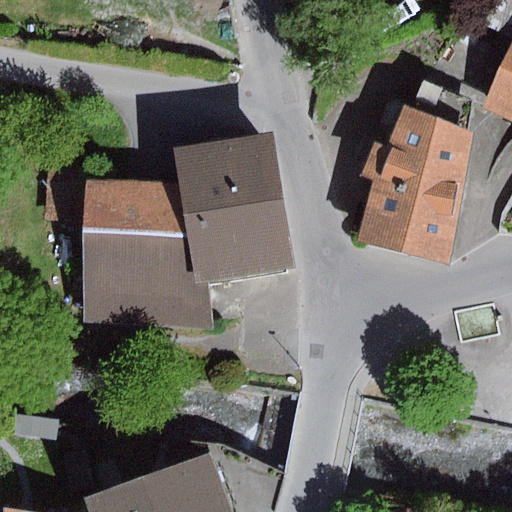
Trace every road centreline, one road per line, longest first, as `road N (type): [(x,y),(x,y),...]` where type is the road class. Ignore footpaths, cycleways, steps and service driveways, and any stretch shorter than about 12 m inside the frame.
road 1 (residential): [(370,308),(335,277),(310,227),(259,0)]
road 2 (residential): [(370,308),(299,511)]
road 3 (residential): [(511,271),(370,308)]
